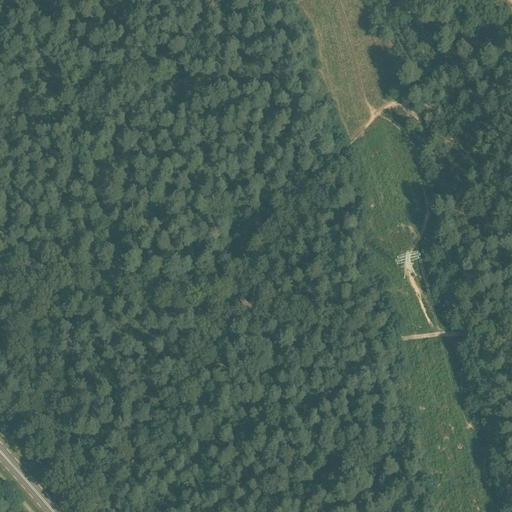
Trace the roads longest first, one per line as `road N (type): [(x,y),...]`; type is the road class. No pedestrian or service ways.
road 1 (track): [(227,302),(298,197),(400,102)]
road 2 (track): [(227,302),(0,256)]
road 3 (track): [(439,334),(348,338),(227,302)]
road 4 (track): [(400,102),(511,28)]
